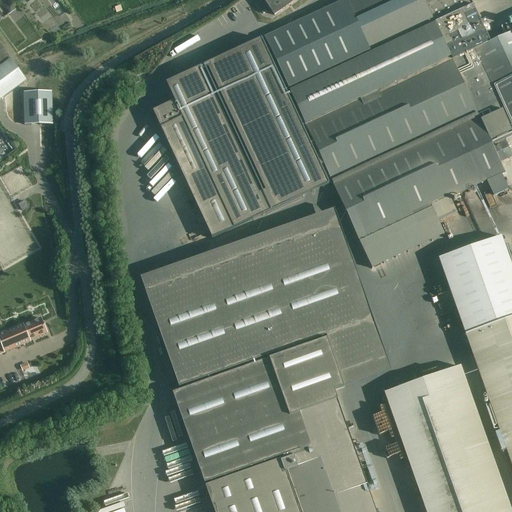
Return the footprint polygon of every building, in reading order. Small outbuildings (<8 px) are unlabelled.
[(263,0),(274,15),(296,0),(263,0)] [(287,91),(285,92),(328,185),(332,183),(359,240),(486,181),(501,174),(504,173),(500,163),(511,157),(511,156),(505,140),(511,136),(511,32),(490,43),(470,0),(344,0),(345,1),(331,7),(356,59),(287,91)] [(331,7),(263,38),(264,39),(287,91),(356,59),(331,7)] [(45,10),(36,17),(41,23),(42,22),(45,26),(44,27),(49,33),(58,26),(45,10)] [(225,37),(197,49),(201,58),(229,45),(225,37)] [(174,101),(153,112),(212,239),(328,185),(285,92),(287,91),(264,39),(261,40),(261,39),(166,83),(174,101)] [(0,45),(0,100),(26,81),(0,45)] [(28,100),(25,100),(26,125),(55,124),(53,92),(27,94),(28,100)] [(38,153),(38,141),(30,141),(30,152),(38,153)] [(8,167),(0,170),(0,184),(14,178),(8,167)] [(501,174),(486,181),(493,196),(508,189),(501,174)] [(26,198),(4,207),(13,227),(35,218),(26,198)] [(169,224),(173,222),(168,210),(163,212),(169,224)] [(327,230),(304,238),(338,332),(326,336),(327,339),(326,339),(339,375),(351,371),(374,363),(327,230)] [(304,238),(146,293),(179,388),(197,382),(326,336),(338,332),(304,238)] [(511,268),(501,238),(439,260),(465,335),(511,318),(511,268)] [(401,312),(395,313),(399,329),(405,328),(401,312)] [(511,318),(465,335),(511,468),(511,318)] [(30,341),(47,334),(41,319),(23,326),(23,325),(0,334),(0,342),(5,353),(30,342),(30,341)] [(326,336),(197,382),(198,385),(174,393),(177,402),(166,406),(191,478),(202,474),(205,483),(206,486),(205,486),(214,511),(376,511),(334,391),(343,387),(339,375),(326,339),(327,339),(326,336)] [(19,359),(21,365),(29,362),(27,356),(19,359)] [(169,384),(175,382),(167,357),(160,360),(169,384)] [(511,511),(460,367),(384,394),(425,511),(511,511)]
